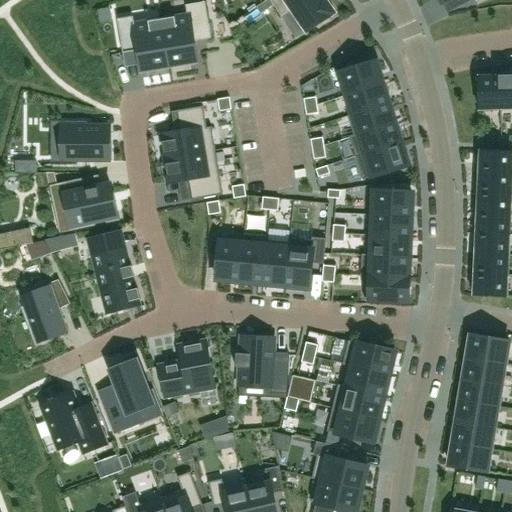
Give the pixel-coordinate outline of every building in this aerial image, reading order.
[(269,0),(282,17),(291,10),(307,32),(335,13),(325,0),(269,0)] [(187,15),(161,19),(169,67),(197,62),(194,41),(211,38),(205,2),(185,5),(187,15)] [(133,16),(117,19),(123,53),(138,50),(140,65),(141,71),(169,67),(161,19),(134,24),(133,16)] [(376,62),(339,73),(346,95),(383,84),(376,62)] [(499,75),(478,76),(479,110),(500,110),(499,75)] [(511,75),(499,75),(500,110),(511,109),(511,75)] [(383,84),(346,95),(352,114),(352,115),(389,103),(383,84)] [(229,97),(218,100),(220,111),(231,109),(229,97)] [(316,97),(304,99),(305,107),(317,105),(316,97)] [(352,114),(347,116),(354,135),(354,136),(395,123),(389,103),(352,115),(352,114)] [(317,105),(305,107),(307,115),(318,113),(317,105)] [(175,133),(161,135),(165,159),(215,150),(211,127),(206,128),(205,121),(203,107),(176,111),(180,132),(175,133)] [(61,121),(61,163),(87,162),(87,157),(109,157),(109,131),(109,127),(87,127),(87,121),(61,121)] [(354,135),(349,136),(355,157),(401,142),(395,123),(354,136),(354,135)] [(481,134),(481,142),(493,143),(494,135),(481,134)] [(323,138),(311,139),(312,147),(324,145),(323,138)] [(401,142),(355,157),(363,180),(408,165),(401,142)] [(324,145),(312,147),(314,159),(326,157),(324,145)] [(215,150),(165,159),(169,182),(187,179),(191,200),(222,195),(215,150)] [(511,152),(480,150),(479,172),(511,173),(511,152)] [(15,160),(15,172),(37,172),(37,169),(35,168),(35,163),(23,162),(23,160),(15,160)] [(327,166),(316,169),(318,177),(330,173),(327,166)] [(511,173),(479,172),(478,192),(511,193),(511,173)] [(84,180),(61,184),(69,221),(85,218),(87,226),(109,221),(108,213),(116,211),(112,191),(110,185),(101,187),(86,190),(84,180)] [(244,184),(232,186),(234,198),(246,196),(244,184)] [(328,192),(328,198),(336,198),(340,198),(340,190),(328,189),(328,192)] [(369,191),(368,214),(411,216),(412,192),(369,191)] [(511,193),(478,192),(477,212),(511,214),(511,195),(511,193)] [(263,197),(261,209),(269,210),(271,198),(263,197)] [(271,198),(269,210),(277,211),(279,199),(271,198)] [(218,201),(207,203),(209,215),(220,213),(218,201)] [(477,212),(476,233),(510,234),(511,214),(477,212)] [(368,214),(367,235),(410,237),(411,216),(368,214)] [(333,225),(333,233),(345,234),(345,226),(333,225)] [(266,241),(262,284),(285,286),(289,243),(288,243),(289,238),(289,231),(269,229),(268,236),(268,241),(266,241)] [(0,249),(33,242),(33,241),(24,243),(21,230),(0,234),(0,249)] [(75,233),(52,239),(55,250),(71,246),(68,236),(75,234),(75,233)] [(333,233),(332,241),(344,242),(345,234),(333,233)] [(476,233),(475,253),(509,255),(510,234),(476,233)] [(244,238),(240,281),(262,284),(266,241),(268,241),(268,236),(243,234),(243,238),(244,238)] [(367,254),(366,255),(410,257),(410,237),(367,235),(367,236),(367,254)] [(220,236),(216,279),(240,281),(244,238),(243,238),(220,236)] [(289,243),(285,286),(309,288),(311,263),(323,264),(324,251),(326,238),(312,237),(311,240),(289,238),(288,243),(289,243)] [(45,240),(33,243),(39,258),(52,253),(45,240)] [(124,245),(91,254),(107,313),(125,308),(124,305),(139,301),(138,299),(140,299),(137,288),(136,289),(133,277),(134,276),(132,266),(130,266),(124,245)] [(475,253),(474,274),(508,275),(509,255),(475,253)] [(362,254),(361,276),(366,277),(366,276),(409,277),(410,257),(366,255),(367,254),(362,254)] [(323,265),(322,273),(335,275),(335,266),(323,265)] [(322,273),(322,281),(334,282),(335,275),(322,273)] [(474,274),(473,295),(507,297),(508,275),(474,274)] [(366,277),(365,299),(369,300),(407,302),(408,302),(409,277),(366,276),(366,277)] [(27,296),(21,298),(24,307),(26,306),(39,341),(67,331),(58,307),(69,303),(69,304),(70,304),(59,280),(48,284),(49,288),(27,296)] [(471,335),(467,357),(505,364),(509,341),(471,335)] [(236,353),(235,367),(239,367),(238,385),(239,385),(271,386),(271,393),(287,394),(289,360),(274,359),(274,352),(275,339),(241,337),(240,353),(236,353)] [(182,361),(159,366),(165,397),(215,387),(211,366),(206,340),(179,346),(182,361)] [(348,340),(342,364),(347,366),(347,364),(389,374),(395,351),(348,340)] [(306,342),(303,354),(315,357),(317,345),(306,342)] [(303,354),(301,362),(313,364),(315,357),(303,354)] [(467,357),(464,379),(501,385),(505,364),(467,357)] [(119,394),(103,400),(115,431),(142,420),(138,409),(153,403),(149,393),(136,361),(110,371),(117,387),(119,394)] [(342,386),(342,387),(384,397),(389,374),(347,364),(347,366),(342,386)] [(464,379),(460,400),(498,406),(501,385),(464,379)] [(338,385),(332,408),(379,419),(384,397),(342,387),(342,386),(338,385)] [(289,389),(287,397),(299,400),(300,392),(289,389)] [(73,393),(41,405),(58,450),(78,442),(83,454),(108,444),(94,407),(92,404),(91,404),(93,409),(84,413),(82,408),(79,409),(73,393)] [(287,397),(284,409),(296,411),(299,400),(287,397)] [(460,400),(456,421),(494,428),(498,406),(460,400)] [(332,408),(326,431),(373,442),(379,419),(332,408)] [(226,415),(212,421),(217,435),(229,431),(226,415)] [(456,421),(453,442),(490,449),(494,428),(456,421)] [(317,456),(312,478),(316,479),(317,479),(362,489),(367,466),(338,459),(341,447),(316,441),(313,455),(316,456),(317,456)] [(453,442),(449,465),(487,471),(490,449),(453,442)] [(189,447),(178,451),(182,463),(193,460),(189,447)] [(127,454),(118,457),(123,470),(131,467),(127,454)] [(247,487),(246,487),(252,511),(276,511),(272,493),(284,491),(279,466),(265,469),(268,483),(247,487)] [(182,490),(161,497),(164,506),(166,511),(191,511),(190,509),(202,505),(199,495),(190,472),(177,477),(182,490)] [(477,476),(475,488),(483,489),(485,478),(477,476)] [(222,479),(208,482),(213,505),(214,507),(223,505),(226,504),(227,511),(252,511),(246,487),(247,487),(245,478),(223,483),(222,479)] [(316,479),(311,501),(314,502),(316,503),(315,504),(313,511),(326,511),(328,506),(354,511),(356,511),(362,489),(317,479),(316,479)] [(504,493),(506,481),(498,480),(496,491),(504,493)] [(135,492),(122,497),(125,506),(127,511),(166,511),(164,506),(161,497),(140,505),(135,492)]
